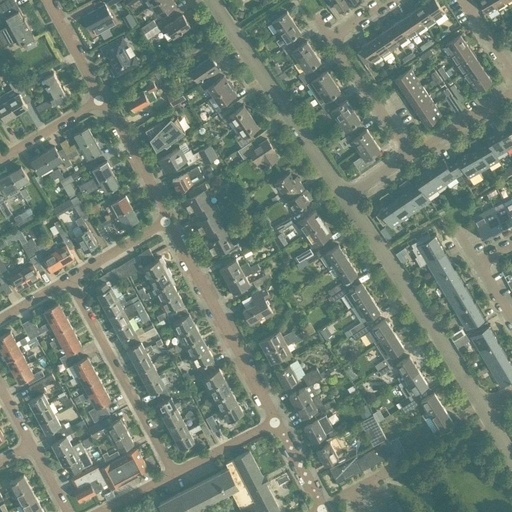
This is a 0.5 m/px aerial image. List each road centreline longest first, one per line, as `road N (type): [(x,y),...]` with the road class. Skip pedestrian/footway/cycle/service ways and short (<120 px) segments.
road 1 (residential): [(482,407),(343,193)]
road 2 (residential): [(343,193),(212,0)]
road 3 (residential): [(275,422),(167,221)]
road 4 (residential): [(171,474),(68,280)]
road 5 (residential): [(323,508),(491,421)]
road 6 (residential): [(409,152),(331,36)]
road 7 (residential): [(167,221),(100,100)]
